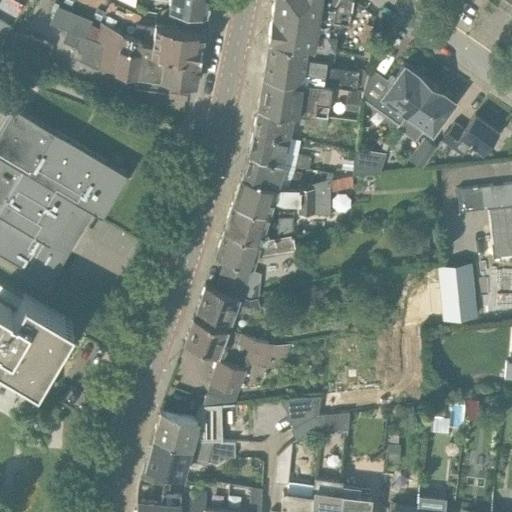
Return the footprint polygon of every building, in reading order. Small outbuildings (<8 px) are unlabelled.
[(169,0),(168,8),(205,13),(206,0),(169,0)] [(349,26),(350,24),(352,0),(273,0),(268,39),(329,48),(335,49),(339,24),(349,26)] [(0,9),(0,36),(5,39),(17,19),(0,9)] [(370,32),(374,16),(358,12),(354,28),(370,32)] [(188,78),(196,79),(199,58),(152,51),(153,44),(141,42),(141,38),(141,37),(134,36),(130,35),(100,22),(100,27),(89,23),(84,36),(98,41),(95,65),(136,71),(134,82),(187,89),(188,78)] [(141,42),(153,44),(152,51),(199,58),(203,29),(154,22),(154,26),(137,23),(134,36),(141,37),(141,38),(141,42)] [(45,65),(52,44),(18,32),(6,51),(45,65)] [(263,75),(263,76),(331,84),(363,89),(367,70),(325,64),(328,48),(335,49),(329,48),(268,39),(263,75)] [(404,62),(379,97),(404,115),(430,81),(404,62)] [(318,115),(326,116),(331,84),(263,76),(257,107),(293,112),(297,112),(304,113),(318,115)] [(404,115),(431,134),(455,100),(430,81),(404,115)] [(358,98),(346,96),(345,108),(357,109),(358,98)] [(0,253),(32,272),(49,283),(68,251),(63,249),(88,208),(102,216),(127,173),(14,105),(0,128),(0,253)] [(288,137),(291,122),(293,112),(257,107),(253,129),(288,137)] [(316,126),(318,115),(304,113),(302,124),(316,126)] [(473,146),(483,153),(499,131),(475,113),(464,128),(454,121),(441,140),(462,154),(471,141),(474,143),(473,146)] [(326,116),(318,115),(316,126),(327,127),(328,116),(326,116)] [(248,152),(283,163),(288,137),(253,129),(248,152)] [(436,144),(423,136),(408,156),(422,165),(436,144)] [(356,147),(353,173),(379,172),(386,151),(356,147)] [(283,163),(248,152),(241,174),(278,186),(285,163),(283,163)] [(311,156),(297,154),(294,165),(308,168),(311,156)] [(344,158),(343,169),(351,170),(353,159),(344,158)] [(317,182),(332,178),(333,173),(320,169),(317,182)] [(278,186),(241,174),(233,200),(270,212),(274,200),(283,203),(299,203),(298,213),(329,213),(330,191),(352,187),(352,175),(352,174),(341,176),(332,178),(317,182),(307,184),(307,187),(287,186),(278,186)] [(488,206),(511,203),(511,182),(456,188),(459,210),(488,206)] [(259,238),(262,238),(270,212),(233,200),(224,227),(259,238)] [(511,203),(488,206),(493,255),(511,253),(511,203)] [(277,236),(292,233),(292,217),(277,216),(277,236)] [(277,236),(261,239),(262,238),(259,238),(224,227),(216,253),(225,256),(215,287),(243,296),(256,256),(295,248),(292,233),(277,236)] [(426,260),(438,258),(437,249),(425,251),(426,260)] [(443,320),(475,317),(470,265),(438,268),(443,320)] [(72,322),(65,318),(24,293),(22,296),(0,283),(0,361),(14,370),(36,383),(72,322)] [(251,312),(260,308),(259,301),(243,296),(215,287),(205,283),(196,309),(231,321),(236,307),(251,312)] [(334,327),(344,327),(344,304),(334,304),(334,327)] [(222,342),(227,329),(193,316),(184,342),(222,356),(226,344),(222,342)] [(251,349),(273,343),(240,332),(237,344),(249,348),(251,349)] [(251,349),(249,348),(245,359),(266,366),(270,354),(285,359),(290,343),(273,343),(251,349)] [(209,382),(202,404),(217,403),(221,403),(233,402),(245,368),(217,358),(209,382)] [(465,419),(486,417),(483,393),(462,395),(465,419)] [(282,398),(293,427),(320,414),(323,394),(282,398)] [(428,401),(426,415),(438,417),(440,403),(428,401)] [(217,403),(202,404),(197,418),(217,417),(217,403)] [(191,440),(221,440),(221,427),(196,427),(199,418),(160,408),(152,437),(189,448),(191,440)] [(348,428),(349,411),(320,414),(293,427),(292,428),(298,438),(319,427),(348,428)] [(144,465),(168,472),(183,476),(188,458),(206,463),(207,460),(217,462),(219,456),(233,456),(234,440),(221,440),(191,440),(189,448),(152,437),(144,465)] [(283,489),(280,511),(309,511),(312,489),(313,483),(287,480),(292,440),(277,454),(274,481),(288,482),(287,489),(283,489)] [(398,462),(400,444),(387,442),(385,460),(398,462)] [(141,478),(165,484),(168,472),(144,465),(141,478)] [(337,511),(339,497),(341,479),(315,477),(314,481),(313,481),(313,483),(312,489),(309,511),(337,511)] [(339,497),(337,511),(367,511),(370,493),(359,492),(360,485),(342,483),(342,479),(341,479),(339,497)] [(226,511),(227,507),(205,505),(207,491),(194,490),(194,498),(193,497),(191,511),(226,511)] [(159,502),(158,511),(191,511),(193,497),(181,496),(181,493),(161,492),(160,502),(159,502)] [(416,511),(415,511),(443,511),(446,495),(422,493),(421,501),(417,500),(416,511)] [(135,511),(158,511),(159,502),(137,499),(135,511)] [(227,507),(226,511),(260,511),(261,510),(261,504),(249,503),(248,509),(227,507)]
